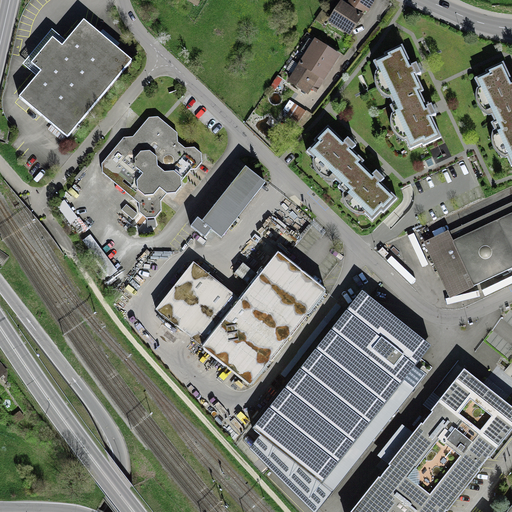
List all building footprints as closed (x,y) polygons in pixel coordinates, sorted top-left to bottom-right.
[(342,3),(330,21),(349,33),(364,10),(367,12),(374,0),(355,0),(351,6),(348,4),(346,6),(342,3)] [(132,60),(84,20),(62,46),(53,39),(31,64),(41,72),(19,97),(67,137),(132,60)] [(338,56),(315,41),(289,80),(306,91),(309,87),(315,91),(338,56)] [(385,56),(373,62),(379,73),(380,73),(391,95),(389,96),(393,104),(390,106),(394,115),(396,115),(406,137),(405,138),(410,150),(422,144),(423,146),(441,138),(432,117),(436,115),(431,105),(427,107),(420,93),(424,91),(417,76),(421,74),(416,64),(412,66),(403,46),(384,54),(385,56)] [(511,80),(503,62),(485,71),(486,73),(474,79),(480,90),(481,90),(492,112),(490,113),(494,122),(491,123),(495,133),(497,132),(508,155),(506,155),(511,167),(511,166),(511,80)] [(306,111),(294,104),(287,115),(299,122),(306,111)] [(123,137),(102,164),(102,174),(112,181),(118,174),(132,186),(128,190),(133,195),(134,200),(138,203),(139,213),(146,219),(155,218),(162,210),(161,201),(166,194),(175,194),(182,187),(181,177),(180,177),(186,170),(187,170),(196,170),(202,162),(201,153),(193,146),(185,148),(177,141),(177,133),(157,117),(149,117),(133,136),(123,137)] [(316,142),(306,152),(315,160),(317,159),(335,176),(334,178),(340,184),(338,187),(345,194),(346,193),(364,211),(363,212),(372,221),(381,211),(383,213),(397,199),(381,183),(384,180),(376,172),(373,175),(361,164),(364,161),(353,150),(356,147),(347,138),(344,142),(328,126),(314,141),(316,142)] [(265,184),(245,168),(202,222),(198,218),(191,227),(205,238),(211,230),(221,238),(265,184)] [(511,202),(425,243),(449,294),(456,294),(511,268),(511,202)] [(240,300),(193,262),(155,310),(250,387),(327,292),(278,253),(240,300)] [(252,429),(321,484),(431,345),(362,290),(252,428),(252,429)] [(0,382),(10,373),(0,361),(0,382)] [(511,428),(511,408),(464,371),(432,411),(432,410),(431,411),(433,412),(431,415),(430,414),(424,422),(425,422),(423,425),(421,424),(414,433),(407,427),(386,454),(385,454),(381,458),(390,465),(388,468),(382,475),(382,476),(380,478),(379,477),(351,511),(444,511),(446,510),(447,511),(480,470),(478,469),(480,466),(481,467),(487,459),(486,459),(488,456),(490,458),(491,456),(490,456),(511,428)] [(321,484),(252,429),(242,441),(250,449),(249,451),(310,511),(318,511),(319,511),(332,494),(320,485),(321,484)]
